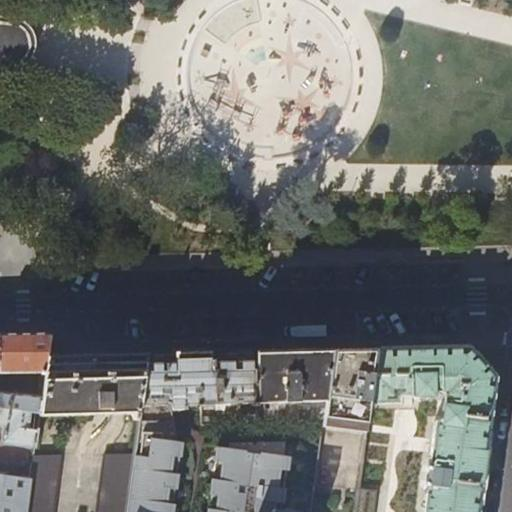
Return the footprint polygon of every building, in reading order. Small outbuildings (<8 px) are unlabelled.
[(124,28),(66,13),(59,41),(117,55),(124,28)] [(21,334),(0,334),(0,373),(44,373),(46,358),(49,333),(21,334)] [(376,350),(369,404),(397,403),(397,396),(437,396),(437,393),(442,393),(443,403),(438,402),(438,408),(443,409),(441,422),(434,422),(428,466),(423,466),(422,472),(427,473),(426,482),(421,481),(420,488),(426,488),(422,511),(476,511),(485,446),(494,378),(467,347),(420,349),(376,350)] [(351,350),(333,351),(324,419),(366,426),(369,404),(376,350),(351,350)] [(125,511),(173,511),(182,450),(178,450),(173,406),(206,405),(206,423),(272,422),(272,420),(324,419),(333,351),(301,352),(207,354),(146,355),(138,414),(133,454),(125,511)] [(65,358),(46,358),(44,373),(41,397),(38,416),(138,414),(146,355),(118,356),(65,358)] [(0,425),(3,426),(1,442),(34,446),(38,416),(41,397),(0,392),(0,425)] [(355,511),(379,511),(385,461),(389,462),(392,433),(366,430),(355,511)] [(221,456),(212,511),(311,511),(312,510),(298,508),(282,506),(288,462),(284,461),(287,440),(232,445),(230,457),(221,456)] [(104,455),(96,511),(125,511),(133,454),(104,455)] [(30,476),(25,511),(53,511),(60,455),(33,456),(30,476)] [(0,511),(25,511),(30,476),(0,472),(0,511)] [(312,510),(313,502),(299,501),(298,508),(312,510)]
